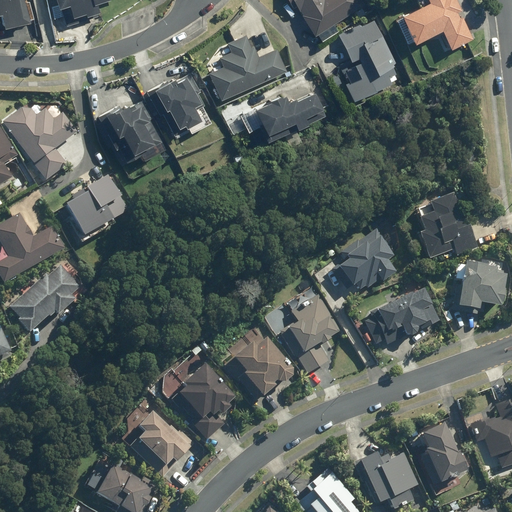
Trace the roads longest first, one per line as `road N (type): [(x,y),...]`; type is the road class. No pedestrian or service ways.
road 1 (residential): [(199,511),(284,437),(511,345)]
road 2 (residential): [(0,64),(54,64),(123,49),(174,23),(193,0)]
